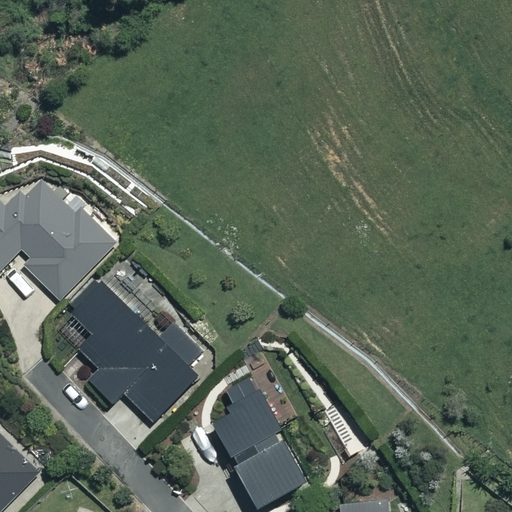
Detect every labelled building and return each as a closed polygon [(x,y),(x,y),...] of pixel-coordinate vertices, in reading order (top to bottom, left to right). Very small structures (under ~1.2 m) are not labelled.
[(77,215),(44,181),(25,200),(13,187),(0,199),(0,268),(24,246),(33,255),(26,262),(61,298),(117,244),(82,209),(77,215)] [(101,275),(69,310),(94,333),(78,352),(94,367),(83,379),(112,405),(123,393),(156,422),(217,356),(179,321),(166,335),(101,275)] [(307,480),(259,386),(235,399),(239,408),(217,419),(261,504),(307,480)] [(0,511),(41,470),(0,432),(0,511)] [(389,511),(389,503),(345,505),(345,511),(389,511)]
